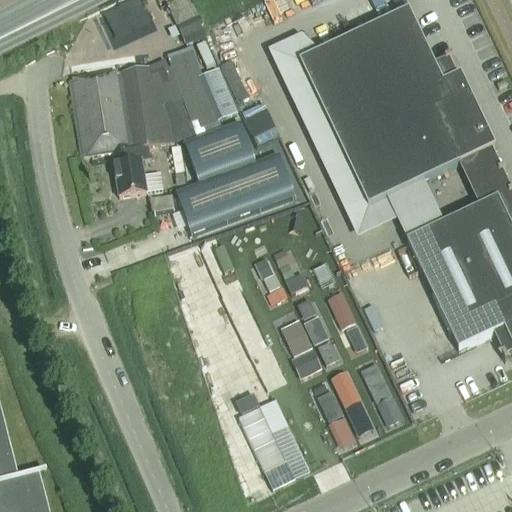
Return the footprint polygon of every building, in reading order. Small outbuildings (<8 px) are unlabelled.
[(177,31),(199,20),(189,0),(187,0),(167,10),(177,31)] [(409,16),(300,68),(369,213),(496,153),(461,80),(443,88),(409,16)] [(150,164),(147,150),(174,146),(195,138),(187,116),(179,94),(178,90),(172,71),(168,72),(165,65),(148,70),(87,82),(73,84),(72,84),(69,85),(81,160),(113,155),(115,169),(114,170),(118,202),(147,198),(142,165),(150,164)] [(220,72),(239,108),(250,103),(231,66),(220,72)] [(247,126),(255,142),(275,132),(267,116),(247,126)] [(199,188),(176,196),(190,237),(294,200),(279,159),(256,168),(241,127),(185,147),(199,188)] [(163,195),(161,180),(145,182),(148,198),(163,195)] [(150,202),(151,217),(170,214),(170,209),(173,208),(172,200),(150,202)] [(511,350),(511,233),(498,204),(479,212),(442,230),(407,247),(459,356),(504,334),(511,350)] [(0,511),(48,511),(40,479),(42,479),(45,478),(44,476),(41,476),(19,482),(0,407),(0,511)] [(261,414),(239,424),(264,478),(286,468),(261,414)] [(286,468),(264,478),(273,496),(310,479),(301,461),(286,468)]
